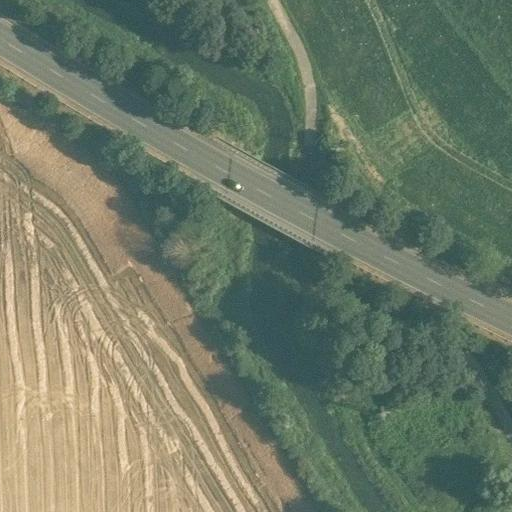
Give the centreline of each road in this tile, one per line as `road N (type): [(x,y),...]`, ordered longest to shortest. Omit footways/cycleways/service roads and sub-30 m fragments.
road 1 (primary): [(0,33),(211,161),(511,315)]
road 2 (unclassified): [(277,0),(312,77),(302,270),(338,295),(475,357),(511,428)]
road 3 (track): [(349,511),(256,342),(239,241)]
